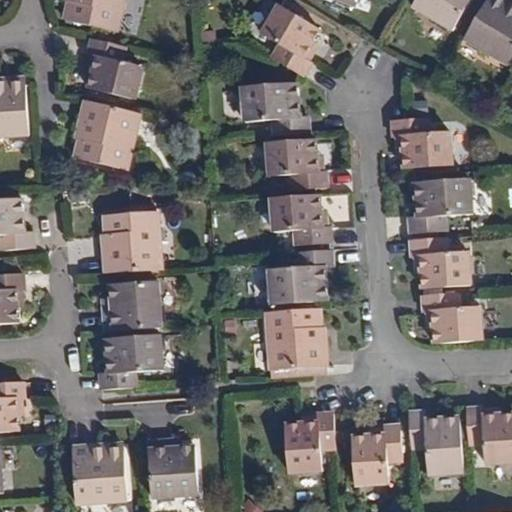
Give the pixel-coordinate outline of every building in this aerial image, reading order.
[(124,0),(67,0),(70,1),(67,20),(117,31),(124,0)] [(420,0),(417,6),(456,29),(474,0),(420,0)] [(511,63),(511,0),(492,0),(469,38),(511,64),(511,63)] [(285,44),(277,57),(306,75),(314,63),(311,61),(320,46),(316,43),(323,30),(284,5),(266,34),(285,44)] [(127,48),(93,40),(90,55),(92,55),(88,72),(93,73),(91,88),(137,99),(144,66),(124,62),(127,48)] [(26,78),(0,79),(0,137),(30,136),(26,78)] [(247,121),(276,119),(277,135),(312,133),(310,116),(303,116),(301,84),(245,88),(247,121)] [(142,113),(87,101),(77,138),(81,140),(76,158),(128,170),(142,113)] [(431,118),(417,118),(396,120),(397,135),(400,135),(402,153),(406,153),(407,169),(456,165),(454,132),(432,133),(431,118)] [(318,139),(270,142),(273,175),(295,174),(296,190),(330,187),(329,170),(325,171),(324,155),(319,155),(318,139)] [(473,179),(418,184),(421,217),(413,218),(414,233),(449,231),(448,216),(476,213),(473,179)] [(328,195),(330,219),(352,217),(350,194),(328,195)] [(323,196),(274,199),(277,231),(298,230),(299,245),(334,242),(333,227),(329,226),(328,210),(323,210),(323,196)] [(24,197),(0,198),(0,234),(0,235),(1,249),(35,246),(34,231),(26,231),(24,197)] [(104,233),(107,272),(163,268),(159,210),(106,214),(107,233),(104,233)] [(451,237),(414,240),(416,256),(419,256),(421,273),(425,273),(427,289),(474,285),(471,252),(452,253),(451,237)] [(335,250),(300,253),(300,267),(273,270),(275,305),(330,301),(327,267),(336,267),(335,250)] [(26,273),(0,274),(0,322),(21,321),(19,305),(24,304),(24,288),(27,288),(26,273)] [(105,298),(107,331),(164,327),(160,279),(112,283),(112,298),(105,298)] [(462,294),(427,296),(428,312),(432,312),(433,329),(438,329),(439,344),(486,341),(483,308),(463,309),(462,294)] [(323,310),(270,314),(274,370),(330,366),(327,328),(325,329),(323,310)] [(111,372),(104,373),(105,389),(138,387),(138,372),(165,370),(162,335),(108,338),(111,372)] [(6,383),(0,383),(0,430),(24,430),(23,414),(22,396),(28,396),(31,396),(30,381),(6,383)] [(485,409),(472,410),(474,445),(487,444),(489,464),(511,463),(511,414),(503,415),(502,410),(485,412),(485,409)] [(340,449),(337,414),(321,414),(321,419),(305,419),(305,425),(289,426),(292,475),(325,472),(324,450),(340,449)] [(428,414),(414,415),(416,449),(430,449),(432,476),(467,473),(464,418),(429,421),(428,414)] [(389,431),(371,432),(372,437),(357,438),(359,486),(393,484),(392,462),(406,462),(404,427),(389,428),(389,431)] [(183,438),(151,440),(156,497),(202,494),(197,445),(184,446),(183,438)] [(126,442),(76,446),(80,504),(129,500),(126,442)] [(262,511),(264,509),(248,499),(240,511),(262,511)]
